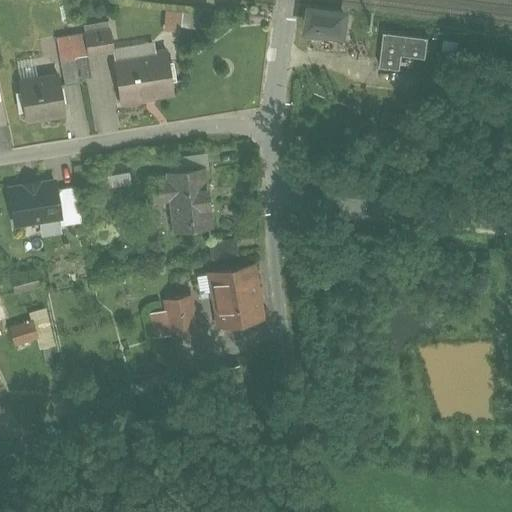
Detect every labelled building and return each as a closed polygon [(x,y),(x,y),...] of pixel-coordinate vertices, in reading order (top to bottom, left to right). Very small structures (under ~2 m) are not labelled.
[(190,1),(185,0),(171,0),(168,20),(187,23),(188,14),(190,1)] [(190,1),(188,14),(204,17),(206,3),(190,1)] [(346,12),(301,7),(298,38),(343,42),(346,12)] [(92,23),(95,45),(120,42),(119,35),(115,8),(91,11),(92,23)] [(61,27),(64,49),(82,47),(95,45),(92,23),(61,27)] [(120,42),(120,44),(117,45),(124,94),(182,86),(175,37),(162,38),(161,29),(119,35),(120,42)] [(425,39),(381,34),(378,69),(398,71),(399,57),(423,59),(425,39)] [(454,43),(441,42),(439,63),(452,64),(454,43)] [(32,99),(34,111),(72,106),(67,68),(66,61),(45,64),(43,47),(25,49),(29,79),(24,80),(27,100),(32,99)] [(66,61),(67,68),(84,65),(82,47),(64,49),(66,61)] [(219,216),(212,155),(171,160),(171,163),(153,165),(156,188),(174,186),(176,207),(177,220),(219,216)] [(6,187),(12,228),(56,221),(52,193),(50,180),(6,187)] [(73,190),(52,193),(56,221),(57,227),(78,224),(73,190)] [(242,226),(214,229),(216,248),(245,245),(242,226)] [(252,254),(214,260),(223,317),(261,311),(252,254)] [(18,269),(21,282),(43,278),(41,265),(18,269)] [(204,321),(199,284),(168,288),(170,298),(156,300),(160,325),(173,323),(173,325),(204,321)] [(40,308),(15,315),(20,334),(45,328),(40,308)] [(236,368),(211,373),(218,407),(243,402),(236,368)]
